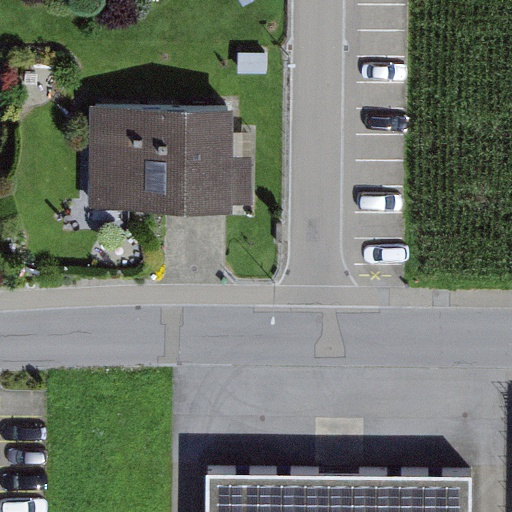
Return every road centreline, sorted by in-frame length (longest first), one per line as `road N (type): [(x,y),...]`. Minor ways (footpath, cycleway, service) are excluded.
road 1 (residential): [(316,336),(320,0)]
road 2 (residential): [(0,337),(316,336)]
road 3 (residential): [(316,336),(511,338)]
